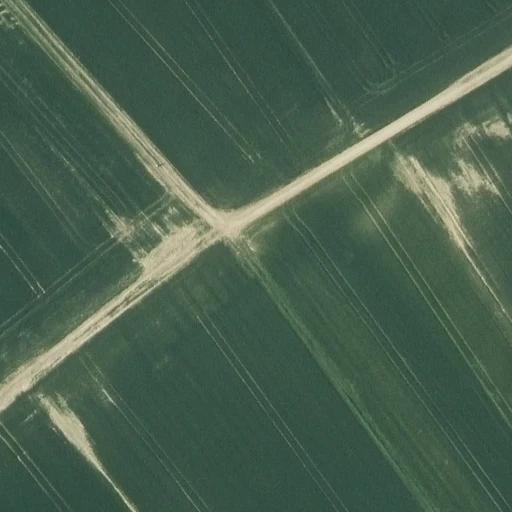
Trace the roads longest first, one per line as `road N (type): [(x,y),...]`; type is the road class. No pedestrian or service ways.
road 1 (track): [(432,511),(241,242),(22,0)]
road 2 (track): [(511,75),(231,248),(0,427)]
